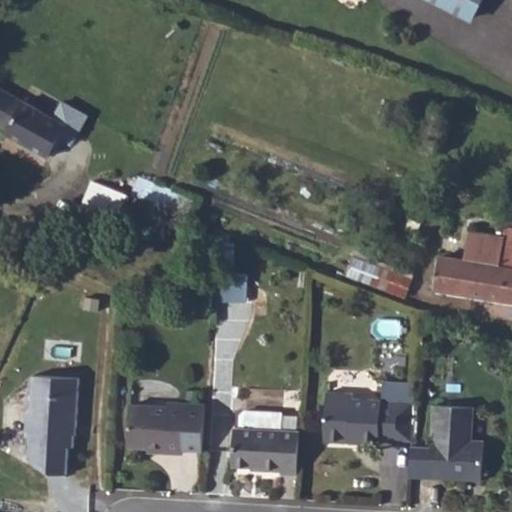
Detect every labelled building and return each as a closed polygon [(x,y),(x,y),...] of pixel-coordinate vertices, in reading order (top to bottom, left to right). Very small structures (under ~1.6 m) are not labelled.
[(437,0),(471,17),(479,0),(437,0)] [(0,84),(0,120),(8,124),(5,129),(50,153),(53,147),(59,150),(66,136),(73,139),(88,111),(64,98),(55,114),(0,84)] [(504,237),(502,244),(511,246),(511,228),(506,227),(504,237)] [(511,246),(502,244),(504,237),(467,232),(463,260),(439,257),(434,289),(511,303),(511,246)] [(347,272),(407,296),(416,272),(357,249),(347,272)] [(217,268),(214,296),(248,299),(251,271),(217,268)] [(79,428),(82,379),(36,376),(33,408),(29,412),(28,430),(31,434),(29,461),(53,474),(69,475),(71,448),(76,448),(76,435),(74,434),(75,428),(79,428)] [(356,399),(333,398),(332,441),(337,446),(347,447),(354,441),(365,442),(364,448),(383,449),(383,443),(414,445),(416,411),(386,410),(385,407),(355,405),(356,399)] [(434,406),(430,479),(482,481),(484,443),(472,442),(473,408),(434,406)] [(132,451),(152,452),(167,452),(168,457),(187,458),(188,408),(172,407),(170,411),(133,409),(132,451)] [(284,477),(301,478),(303,433),(286,432),(287,415),(250,413),(245,417),(244,430),(239,430),(237,469),(266,471),(265,473),(284,475),(284,477)]
